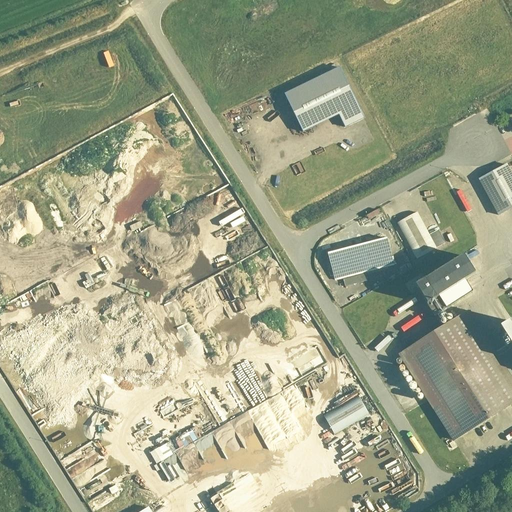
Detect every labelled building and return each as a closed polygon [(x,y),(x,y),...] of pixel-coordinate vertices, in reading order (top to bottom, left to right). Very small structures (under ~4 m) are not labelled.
[(333,66),(276,93),(294,132),(334,113),(341,127),(358,118),(333,66)] [(511,175),(507,167),(479,182),(499,218),(511,211),(511,175)] [(373,210),(362,216),(364,220),(375,215),(373,210)] [(416,214),(392,226),(411,262),(434,251),(416,214)] [(323,255),(330,283),(393,266),(386,238),(323,255)] [(320,253),(335,250),(334,243),(318,247),(320,253)] [(443,258),(391,286),(401,306),(418,297),(426,312),(465,291),(460,281),(472,275),(462,255),(446,264),(443,258)] [(511,379),(471,313),(398,358),(451,445),(511,407),(511,379)] [(316,349),(292,361),(297,370),(312,363),(311,360),(316,358),(318,362),(321,360),(316,349)] [(371,415),(359,395),(323,416),(334,436),(371,415)] [(178,468),(171,451),(200,440),(195,429),(145,450),(154,471),(159,469),(161,475),(178,468)] [(467,449),(469,452),(483,444),(481,441),(467,449)] [(482,454),(493,448),(490,444),(480,451),(482,454)] [(230,484),(206,497),(214,511),(222,511),(225,511),(222,506),(228,503),(229,506),(237,502),(231,492),(234,491),(230,484)]
